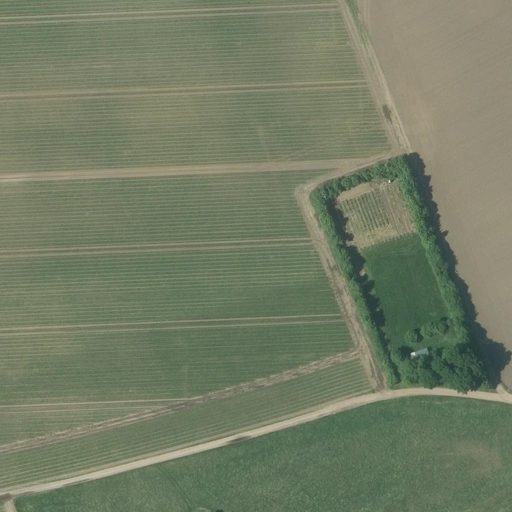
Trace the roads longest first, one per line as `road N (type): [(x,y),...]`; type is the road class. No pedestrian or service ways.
road 1 (track): [(0,498),(405,392),(501,397)]
road 2 (track): [(501,397),(470,288),(359,0)]
